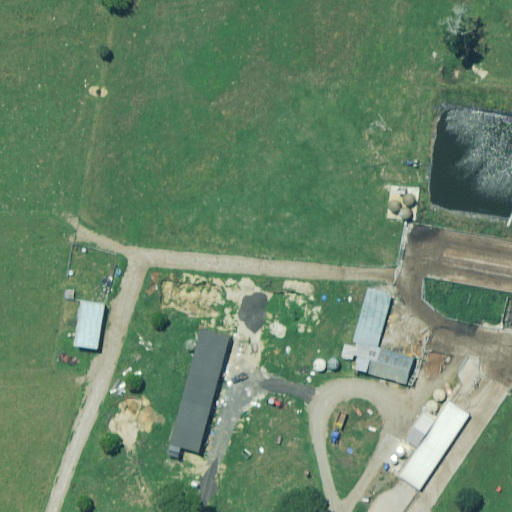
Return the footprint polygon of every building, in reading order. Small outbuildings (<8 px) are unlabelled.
[(430,249),(413,244),(408,262),(425,267),(430,249)] [(350,345),(346,358),(357,361),(359,356),(365,358),(361,370),(415,387),(423,361),(382,349),(396,296),(373,289),(358,347),(350,345)] [(111,306),(89,302),(80,346),(103,351),(111,306)] [(332,365),(326,357),(317,365),(323,373),(332,365)] [(473,417),(452,403),(438,424),(426,416),(410,441),(423,449),(404,477),(424,491),(473,417)]
